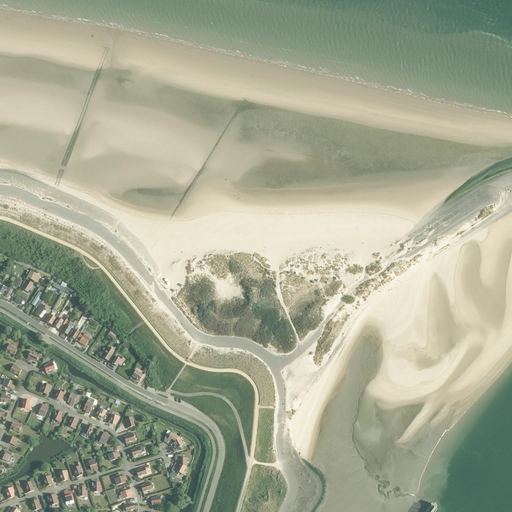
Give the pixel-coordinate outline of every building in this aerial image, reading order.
[(30,272),(27,278),(28,278),(35,281),(37,283),(40,277),(37,275),(30,272)] [(15,286),(19,288),(22,281),(16,278),(14,284),(16,285),(15,286)] [(28,281),(22,289),(27,292),(33,284),(28,281)] [(39,292),(31,304),(35,307),(43,294),(39,292)] [(17,297),(14,302),(20,305),(23,300),(17,297)] [(48,315),(51,311),(41,305),(35,315),(42,319),(45,314),(48,315)] [(50,315),(46,322),(51,325),(52,324),(54,326),(58,318),(59,317),(55,315),(52,313),(50,315)] [(58,318),(54,326),(53,327),(58,330),(62,324),(64,326),(68,321),(65,319),(63,321),(58,318)] [(77,323),(75,321),(73,324),(70,322),(67,326),(66,325),(62,332),(67,335),(71,328),(70,328),(72,325),(75,327),(77,323)] [(75,330),(70,337),(75,340),(79,332),(75,330)] [(85,334),(83,336),(80,334),(76,341),(85,347),(91,338),(85,334)] [(9,344),(6,352),(14,356),(17,350),(12,348),(13,346),(9,344)] [(114,351),(109,348),(102,358),(108,361),(114,351)] [(39,355),(38,356),(30,352),(27,360),(30,361),(31,360),(36,362),(38,358),(41,359),(42,356),(39,355)] [(120,366),(125,359),(121,357),(119,359),(116,357),(112,364),(116,367),(118,365),(120,366)] [(49,365),(44,367),(46,373),(55,370),(57,369),(55,364),(54,362),(52,363),(52,362),(48,363),(49,365)] [(13,365),(10,372),(19,376),(21,370),(16,368),(17,366),(13,365)] [(139,382),(143,376),(136,371),(132,377),(139,382)] [(13,386),(14,383),(5,379),(4,383),(0,381),(0,386),(3,385),(13,390),(14,386),(13,386)] [(50,390),(51,387),(44,384),(41,393),(47,395),(48,390),(50,390)] [(58,391),(54,399),(59,402),(62,397),(63,398),(66,392),(63,390),(62,393),(58,391)] [(78,403),(80,397),(77,395),(77,397),(71,394),(67,402),(70,404),(69,405),(73,407),(75,401),(78,403)] [(2,395),(0,403),(9,404),(10,398),(5,397),(5,395),(2,395)] [(87,402),(83,410),(86,411),(85,413),(89,414),(91,408),(93,405),(93,404),(94,401),(89,398),(88,402),(87,402)] [(24,400),(22,408),(22,409),(29,411),(30,407),(29,406),(30,401),(24,400)] [(48,409),(46,408),(46,406),(43,405),(38,415),(44,417),(48,409)] [(106,412),(99,409),(95,417),(101,420),(103,415),(104,416),(106,412)] [(55,410),(55,411),(54,413),(55,414),(53,419),(60,423),(60,422),(61,419),(60,419),(62,414),(55,410)] [(109,421),(108,424),(115,426),(117,421),(118,421),(119,417),(112,415),(110,421),(109,421)] [(68,426),(75,430),(77,426),(75,425),(77,421),(72,418),(68,426)] [(126,421),(125,421),(126,425),(127,429),(134,426),(132,418),(126,419),(126,421)] [(10,429),(19,433),(22,425),(18,424),(18,425),(13,423),(10,429)] [(84,429),(82,433),(89,436),(93,428),(87,425),(85,430),(84,429)] [(166,434),(164,442),(167,444),(169,441),(170,442),(171,439),(175,442),(179,438),(171,433),(168,431),(166,434)] [(99,443),(105,445),(109,437),(106,436),(107,434),(104,433),(101,438),(98,437),(96,442),(99,444),(99,443)] [(124,438),(126,444),(135,441),(132,433),(128,434),(129,436),(124,438)] [(15,446),(17,440),(9,436),(8,439),(6,438),(5,442),(15,446)] [(179,438),(175,442),(173,443),(175,447),(175,448),(172,450),(174,453),(182,451),(180,447),(183,445),(179,438)] [(144,445),(139,447),(136,448),(136,449),(131,451),(133,459),(137,458),(136,456),(145,453),(145,452),(144,449),(145,448),(144,445)] [(0,458),(7,462),(10,463),(11,460),(9,459),(10,457),(11,457),(12,454),(6,451),(5,454),(0,451),(0,458)] [(112,451),(106,453),(107,456),(108,456),(110,462),(119,459),(118,456),(119,456),(118,452),(113,454),(112,451)] [(181,466),(186,467),(186,458),(183,459),(183,454),(175,456),(175,460),(178,460),(178,461),(181,461),(181,466)] [(88,462),(91,471),(94,470),(94,472),(98,471),(95,460),(88,462)] [(82,470),(80,466),(79,463),(77,464),(78,467),(73,469),(77,478),(82,475),(80,470),(82,470)] [(186,467),(181,466),(178,465),(176,468),(176,469),(173,468),(171,471),(175,475),(172,477),(174,479),(177,476),(177,477),(179,473),(182,475),(186,467)] [(138,477),(147,474),(145,470),(149,468),(148,466),(140,468),(141,470),(136,471),(138,477)] [(67,471),(59,473),(62,482),(68,480),(66,475),(68,475),(67,471)] [(115,480),(117,486),(125,483),(125,480),(126,480),(125,476),(119,478),(119,475),(112,477),(113,480),(115,480)] [(50,476),(43,479),(46,487),(52,485),(50,480),(52,479),(50,476)] [(30,482),(24,485),(28,493),(34,491),(32,487),(35,486),(32,479),(29,480),(30,482)] [(153,484),(151,484),(150,484),(149,482),(145,483),(146,485),(141,487),(143,494),(147,493),(146,491),(151,490),(151,489),(153,489),(154,488),(153,484)] [(92,483),(92,484),(92,486),(93,486),(93,493),(101,493),(101,489),(100,489),(99,483),(92,483)] [(12,488),(5,491),(8,499),(14,497),(12,492),(14,491),(12,488)] [(77,488),(77,491),(79,491),(79,497),(87,497),(87,493),(85,493),(85,488),(77,488)] [(132,494),(131,490),(125,492),(124,489),(118,491),(119,494),(120,494),(121,496),(119,497),(120,500),(122,499),(122,500),(131,497),(130,494),(132,494)] [(73,501),(70,492),(68,493),(67,491),(64,492),(67,503),(69,502),(70,504),(73,503),(73,501)] [(47,498),(48,500),(49,500),(51,506),(59,503),(57,500),(56,500),(54,495),(47,498)] [(151,499),(152,505),(161,504),(160,496),(156,497),(156,499),(151,499)] [(34,511),(41,509),(40,505),(38,506),(37,501),(31,503),(34,511)]
